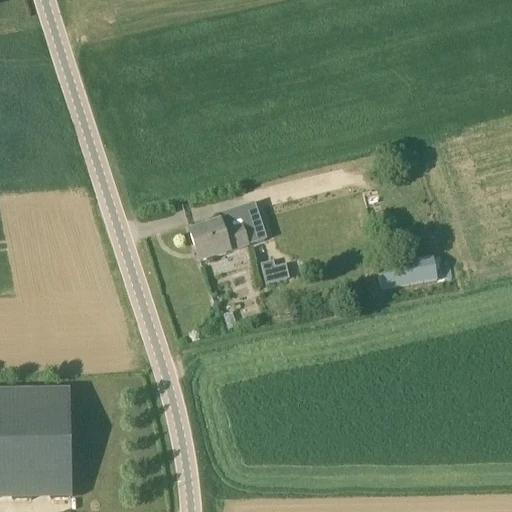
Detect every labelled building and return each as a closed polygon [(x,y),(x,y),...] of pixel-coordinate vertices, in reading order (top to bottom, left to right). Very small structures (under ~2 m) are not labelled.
[(300,258),(347,250),(345,235),(360,232),(353,197),(272,211),(279,250),(298,247),(300,258)] [(242,230),(224,235),(220,225),(190,235),(200,265),(230,255),(230,254),(248,249),(242,230)] [(377,270),(381,293),(438,283),(434,259),(377,270)] [(274,263),(260,267),(265,288),(280,284),(274,263)] [(302,307),(289,310),(292,325),(305,322),(302,307)] [(0,500),(71,499),(69,396),(0,396),(0,500)]
